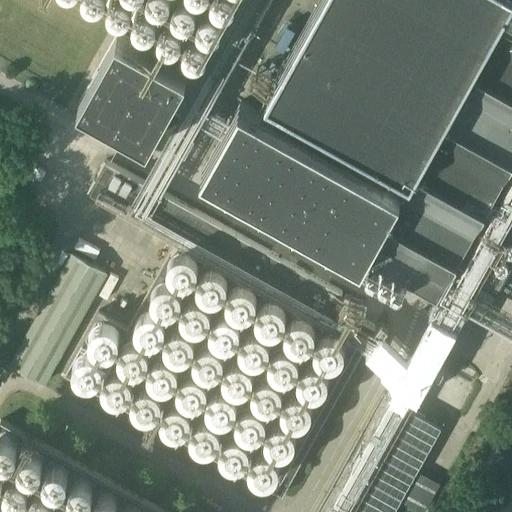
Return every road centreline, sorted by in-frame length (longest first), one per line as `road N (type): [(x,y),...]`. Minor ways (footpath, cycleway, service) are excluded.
road 1 (unknown): [(6,389),(96,141)]
road 2 (unknown): [(187,192),(290,0)]
